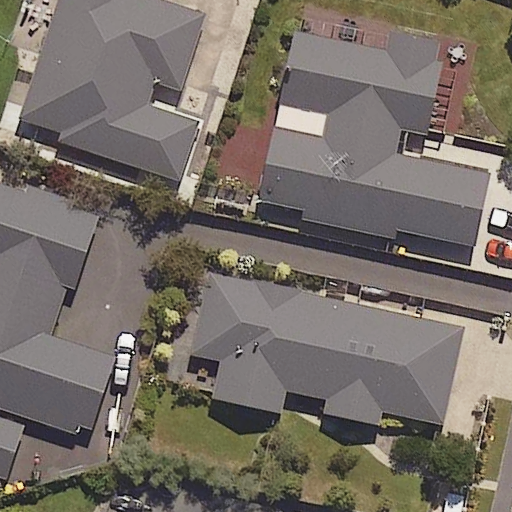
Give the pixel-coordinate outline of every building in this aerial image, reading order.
[(171,0),(55,0),(20,113),(62,127),(59,137),(180,175),(199,116),(147,100),(154,76),(181,85),(205,10),(171,0)] [(389,25),(385,45),(292,26),(257,196),(303,205),(302,213),(393,233),(395,223),(473,239),(488,168),(399,150),(405,124),(425,128),(445,37),(389,25)] [(0,402),(26,411),(87,431),(113,353),(56,334),(99,207),(0,173),(0,402)] [(442,419),(464,326),(210,267),(192,347),(223,354),(215,391),(281,407),(286,385),(326,394),(323,406),(378,419),(381,405),(442,419)] [(0,475),(6,478),(25,422),(0,413),(0,475)]
